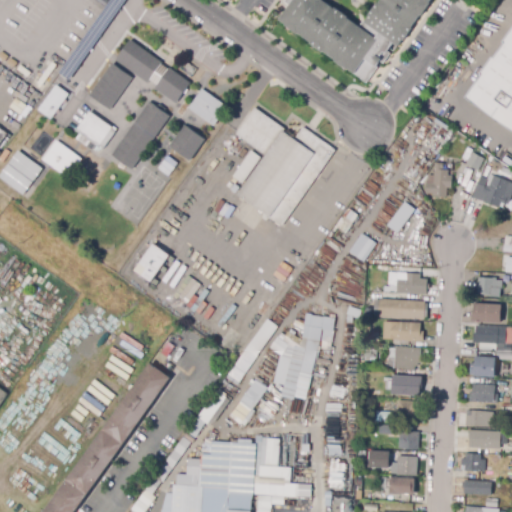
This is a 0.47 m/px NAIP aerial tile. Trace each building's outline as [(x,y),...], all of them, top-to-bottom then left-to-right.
[(367,83),(348,70),(347,71),(335,62),(336,61),(323,52),(322,53),(310,44),(311,43),(298,34),(298,35),(285,26),(286,25),(279,21),(289,5),(285,2),(286,0),(322,0),(322,1),(334,9),(335,8),(348,17),(347,18),(359,27),(363,22),(365,23),(369,16),(368,16),(377,3),(378,4),(380,0),(431,0),(429,3),(431,4),(422,16),(420,15),(412,28),(413,28),(404,41),(403,40),(398,47),(393,43),(387,52),(391,54),(384,64),(380,62),(376,67),(377,68),(367,83)] [(511,130),(466,98),(481,76),(480,75),(492,58),(493,59),(504,44),(502,43),(511,28),(511,130)] [(115,60),(129,40),(159,61),(145,81),(115,60)] [(166,66),(160,63),(150,81),(157,85),(166,66)] [(131,79),(109,109),(90,95),(111,65),(131,79)] [(173,104),(153,90),(169,68),(189,83),(173,104)] [(38,90),(31,85),(35,79),(42,84),(38,90)] [(71,92),(55,117),(39,106),(55,82),(71,92)] [(213,126),(187,108),(201,89),(226,107),(213,126)] [(19,102),(29,109),(20,123),(9,116),(19,102)] [(168,117),(136,162),(116,147),(148,102),(168,117)] [(282,227),(238,196),(266,156),(263,154),(242,184),(233,177),(254,148),(236,135),(255,108),(285,129),(283,132),(294,140),(303,127),(336,151),(282,227)] [(102,149),(98,146),(97,147),(89,142),(85,147),(75,139),(79,134),(75,131),(89,112),(111,128),(110,129),(114,132),(102,149)] [(0,125),(9,132),(0,145),(0,125)] [(183,125),(204,139),(188,161),(168,146),(183,125)] [(72,171),(67,179),(41,161),(55,142),(72,154),(80,160),(72,171)] [(4,161),(0,158),(8,148),(12,151),(4,161)] [(0,177),(22,195),(42,169),(18,150),(0,173),(0,177)] [(478,171),(465,165),(472,152),(484,159),(478,171)] [(166,157),(177,165),(167,178),(156,169),(166,157)] [(90,159),(102,167),(85,192),(73,184),(90,159)] [(444,164),(444,170),(449,170),(449,176),(453,176),(453,183),(453,189),(448,189),(448,198),(434,198),(434,194),(426,194),(426,189),(426,183),(428,176),(435,176),(435,170),(435,164),(444,164)] [(503,167),(511,170),(511,175),(501,171),(503,167)] [(493,176),(511,183),(511,195),(508,205),(502,203),(500,208),(484,202),(473,198),(481,177),(492,181),(493,176)] [(235,194),(223,185),(226,180),(229,182),(232,179),(236,182),(235,185),(239,188),(235,194)] [(398,234),(387,226),(405,202),(415,210),(398,234)] [(364,263),(349,252),(362,234),(377,244),(364,263)] [(134,271),(150,282),(168,255),(151,244),(134,271)] [(427,294),(384,292),(384,287),(390,287),(390,273),(397,274),(397,273),(420,274),(420,279),(428,280),(428,284),(430,284),(429,290),(427,290),(427,294)] [(500,298),(490,298),(490,295),(477,295),(478,277),(497,278),(496,281),(503,281),(502,290),(501,290),(500,298)] [(425,320),(378,317),(378,316),(374,315),(375,300),(379,301),(379,299),(425,302),(425,304),(428,304),(427,318),(425,318),(425,320)] [(501,324),(472,322),(472,311),(474,311),(474,304),(502,305),(501,324)] [(357,318),(345,315),(347,306),(360,310),(357,318)] [(311,376),(298,373),(307,340),(309,327),(311,327),(315,316),(325,318),(321,329),(334,330),(332,343),(320,341),(319,343),(311,376)] [(237,386),(226,378),(267,319),(278,327),(237,386)] [(423,342),(383,340),(384,322),(421,324),(420,332),(424,332),(423,342)] [(497,345),(472,344),(473,333),(475,333),(476,326),(507,327),(506,344),(511,344),(511,351),(496,351),(497,345)] [(415,372),(403,371),(403,370),(394,369),(395,356),(377,355),(377,362),(364,361),(365,347),(377,348),(395,348),(395,347),(421,348),(421,364),(418,364),(418,367),(415,367),(415,372)] [(497,358),(497,351),(511,351),(511,362),(511,360),(497,360),(496,378),(474,377),(474,376),(470,376),(471,363),(475,363),(475,357),(497,358)] [(286,386),(273,383),(280,356),(293,359),(286,386)] [(46,511),(153,361),(175,377),(78,511),(46,511)] [(390,376),(420,378),(419,397),(388,395),(390,376)] [(245,426),(241,423),(241,425),(230,417),(240,402),(251,386),(249,384),(252,380),(255,382),(256,380),(268,389),(252,410),(255,412),(245,426)] [(494,404),(468,402),(469,393),(472,393),(473,385),(495,386),(495,395),(498,395),(498,403),(494,403),(494,404)] [(0,386),(10,394),(0,407),(0,386)] [(192,443),(186,439),(189,434),(187,432),(197,418),(198,418),(217,391),(226,398),(207,425),(206,423),(195,438),(192,443)] [(421,420),(397,418),(398,401),(422,403),(421,420)] [(273,417),(259,407),(262,403),(276,414),(273,417)] [(500,428),(466,426),(466,416),(471,416),(471,411),(493,413),(493,420),(500,420),(500,428)] [(391,423),(373,422),(374,412),(392,413),(391,423)] [(396,435),(379,434),(380,425),(396,426),(396,435)] [(418,450),(399,449),(400,431),(419,433),(418,450)] [(500,450),(469,448),(470,431),(501,433),(501,434),(507,434),(506,446),(500,446),(500,450)] [(293,466),(292,483),(299,483),(298,496),(311,497),(310,506),(273,503),(272,507),(258,506),(259,494),(255,494),(255,499),(251,498),(251,510),(255,510),(254,511),(161,511),(167,490),(174,491),(174,483),(191,459),(202,459),(203,452),(213,453),(214,441),(234,442),(234,439),(240,439),(240,438),(253,439),(253,443),(257,443),(258,434),(263,434),(263,436),(282,438),(280,465),(293,466)] [(370,452),(390,453),(390,470),(370,469),(370,452)] [(479,473),(465,472),(465,466),(461,466),(462,459),(466,459),(466,454),(481,455),(480,460),(485,460),(485,462),(490,462),(489,472),(480,472),(479,473)] [(416,477),(397,476),(398,456),(418,458),(416,477)] [(386,490),(379,489),(379,478),(387,478),(386,490)] [(414,496),(401,495),(389,495),(389,485),(390,485),(390,478),(415,479),(414,496)] [(491,496),(464,494),(464,488),(462,488),(462,483),(465,483),(465,481),(492,483),(491,496)] [(145,490),(155,497),(143,511),(135,511),(131,509),(145,490)] [(497,508),(486,507),(486,499),(497,500),(497,508)]
